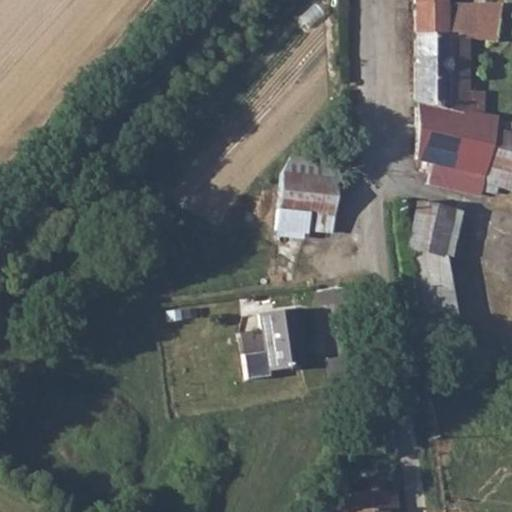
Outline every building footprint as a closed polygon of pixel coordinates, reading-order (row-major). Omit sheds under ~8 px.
[(414,0),(421,138),(435,144),(433,167),(483,179),(487,168),(495,133),(511,137),(511,110),(511,108),(498,106),(486,82),(476,79),(473,24),(493,21),(492,5),(459,6),(459,0),(414,0)] [(493,21),(507,19),(504,0),(459,0),(459,6),(492,5),(493,21)] [(511,173),(511,137),(495,133),(487,168),(511,173)] [(428,210),(437,260),(469,254),(460,205),(428,210)] [(281,259),(339,258),(339,222),(281,222),(281,259)] [(447,284),(414,287),(417,333),(450,330),(447,284)] [(298,309),(258,315),(267,371),(302,366),(300,351),(303,344),(298,309)] [(315,507),(315,511),(381,511),(380,503),(315,507)]
